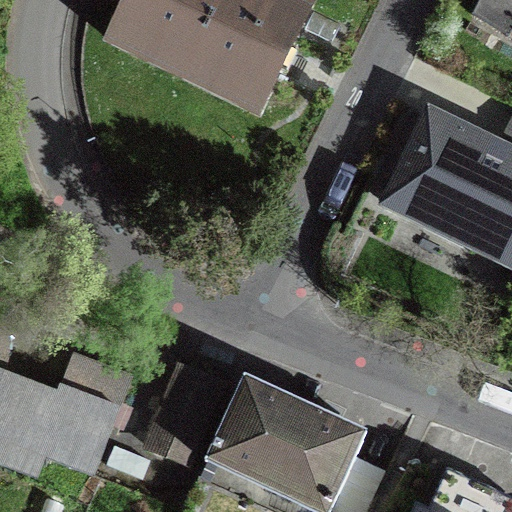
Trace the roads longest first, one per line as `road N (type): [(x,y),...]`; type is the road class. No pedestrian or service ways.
road 1 (residential): [(44,0),(37,87),(55,163),(98,235),(180,288),(258,319)]
road 2 (residential): [(258,319),(413,0)]
road 3 (residential): [(511,422),(258,319)]
